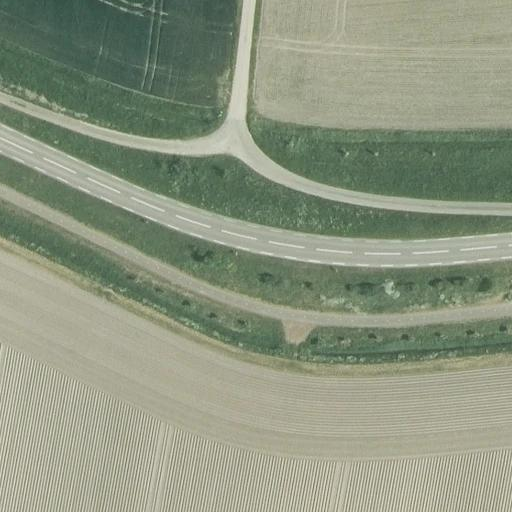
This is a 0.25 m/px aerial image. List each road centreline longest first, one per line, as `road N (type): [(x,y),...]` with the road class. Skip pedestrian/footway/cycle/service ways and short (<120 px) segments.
road 1 (secondary): [(0,140),(198,226),(285,249),(368,255),(511,246)]
road 2 (unclassified): [(511,211),(319,193),(245,152),(233,128)]
road 3 (unclassified): [(233,128),(198,146),(160,148),(88,132),(0,98)]
road 4 (unclassified): [(233,128),(247,0)]
